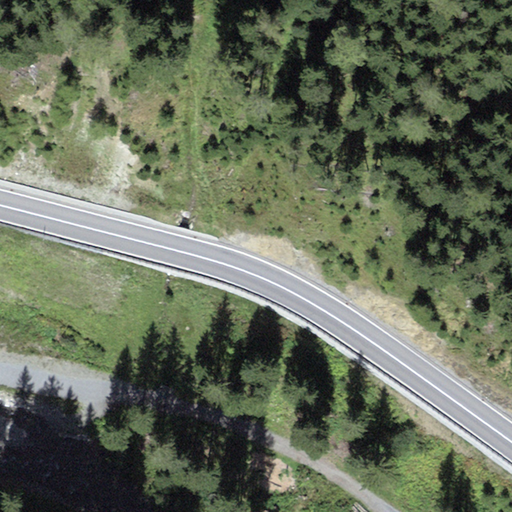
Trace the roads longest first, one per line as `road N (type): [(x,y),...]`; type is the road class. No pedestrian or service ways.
road 1 (primary): [(511,442),(335,318),(264,279),(0,205)]
road 2 (track): [(0,364),(127,389),(251,427),(382,511)]
